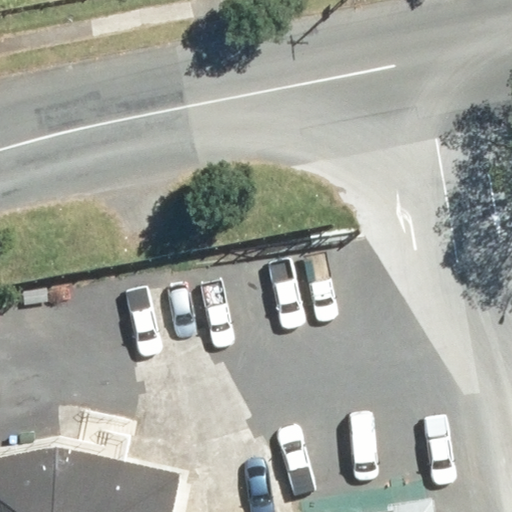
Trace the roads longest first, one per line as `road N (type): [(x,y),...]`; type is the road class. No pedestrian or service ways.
road 1 (tertiary): [(0,146),(511,45)]
road 2 (unknown): [(444,58),(510,380)]
